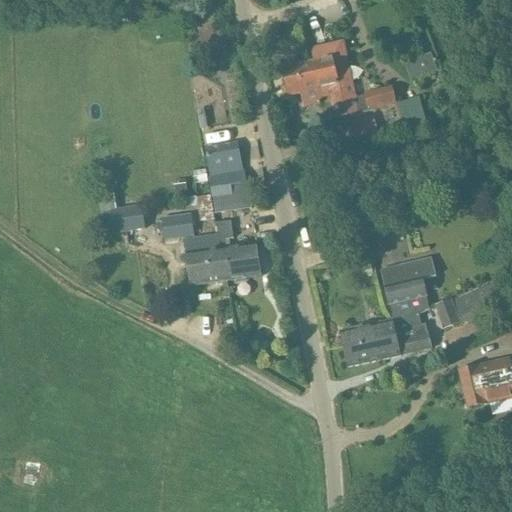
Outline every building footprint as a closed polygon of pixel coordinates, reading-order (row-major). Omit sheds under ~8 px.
[(313,54),(314,62),(321,90),(329,88),(333,102),(332,102),(337,120),(353,116),(372,112),(385,109),(394,107),(396,106),(392,88),(364,94),(364,95),(357,97),(344,41),(317,47),(318,53),(313,54)] [(406,62),(413,84),(441,75),(433,53),(406,62)] [(325,123),(337,120),(332,102),(333,102),(329,88),(321,90),(314,62),(283,69),(290,98),(301,95),(304,109),(321,105),(325,123)] [(374,117),(352,121),(356,143),(378,138),(374,117)] [(244,172),(238,142),(205,149),(210,176),(221,173),(222,176),(244,172)] [(253,210),(248,184),(232,187),(233,195),(213,198),(216,215),(253,210)] [(117,211),(114,194),(99,197),(105,235),(146,228),(142,207),(117,211)] [(194,237),(192,216),(161,219),(163,240),(194,237)] [(231,221),(217,223),(219,235),(221,249),(225,280),(232,279),(234,281),(247,279),(248,276),(262,274),(258,242),(227,247),(226,240),(234,239),(231,221)] [(210,236),(184,240),(185,253),(190,285),(225,280),(221,249),(212,251),(210,236)] [(346,280),(364,275),(362,270),(371,268),(368,257),(354,261),(354,260),(342,264),(346,280)] [(393,324),(340,335),(344,351),(405,336),(419,316),(429,310),(429,307),(426,295),(422,280),(436,277),(432,259),(398,266),(402,283),(385,286),(388,304),(389,304),(393,324)] [(452,301),(435,308),(444,331),(469,321),(467,316),(504,301),(498,286),(453,303),(452,301)] [(422,326),(419,316),(405,336),(344,351),(348,365),(399,352),(400,357),(431,349),(427,331),(423,332),(422,326)] [(511,363),(505,364),(461,374),(468,407),(511,397),(511,363)]
